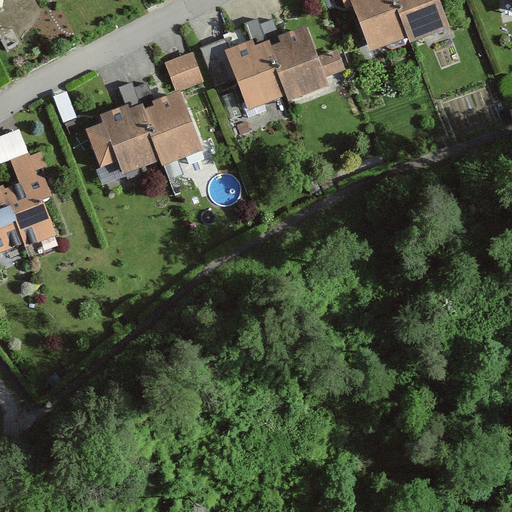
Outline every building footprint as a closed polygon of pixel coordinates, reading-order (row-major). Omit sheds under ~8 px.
[(338,0),(345,17),(351,15),(368,60),(408,45),(410,50),(447,36),(433,0),(338,0)] [(222,41),(223,45),(200,54),(215,92),(231,85),(244,117),(281,102),(284,108),(325,92),(322,84),(341,77),(333,57),(315,64),(302,33),(281,42),(274,26),(259,32),(256,24),(243,30),(243,32),(222,41)] [(191,59),(164,71),(175,97),(202,86),(191,59)] [(139,118),(158,168),(159,173),(198,159),(176,99),(149,109),(151,113),(139,118)] [(158,168),(139,118),(138,113),(127,117),(125,113),(98,122),(101,131),(85,136),(99,176),(114,170),(119,182),(158,168)] [(3,196),(21,251),(22,253),(52,244),(40,207),(47,205),(38,179),(46,176),(41,160),(30,163),(20,136),(0,143),(0,171),(8,169),(16,192),(3,196)] [(0,258),(21,251),(3,196),(1,190),(0,190),(0,258)]
